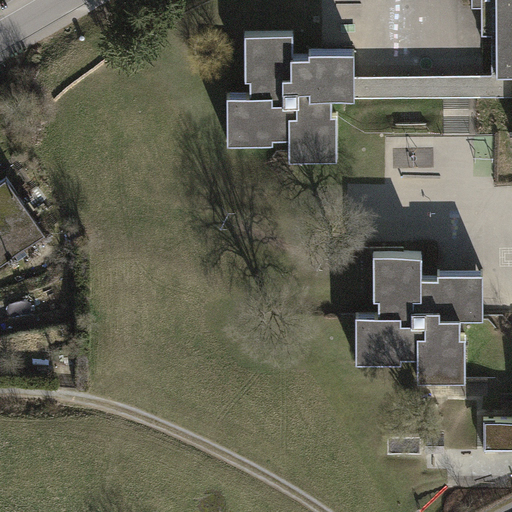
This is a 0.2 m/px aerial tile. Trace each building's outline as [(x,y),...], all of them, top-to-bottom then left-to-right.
[(497,73),(424,74),(424,96),(511,95),(511,0),(472,0),(472,6),(482,6),(482,34),(497,34),(497,73)] [(332,96),(424,96),(424,74),(355,74),(355,49),(309,49),(309,54),(294,54),(294,30),(245,31),(246,77),(251,77),(251,92),(227,92),(228,140),(274,140),(274,135),(289,135),(289,159),(337,158),(337,112),(332,112),(332,96)] [(0,208),(21,242),(60,216),(31,171),(9,185),(0,171),(0,208)] [(356,312),(357,360),(402,360),(402,355),(418,355),(418,378),(466,377),(465,332),(461,332),(461,316),(483,316),(483,268),(438,268),(438,273),(422,274),(422,250),(374,250),(374,296),(379,296),(379,311),(356,312)] [(484,448),(511,447),(511,416),(484,417),(484,448)]
